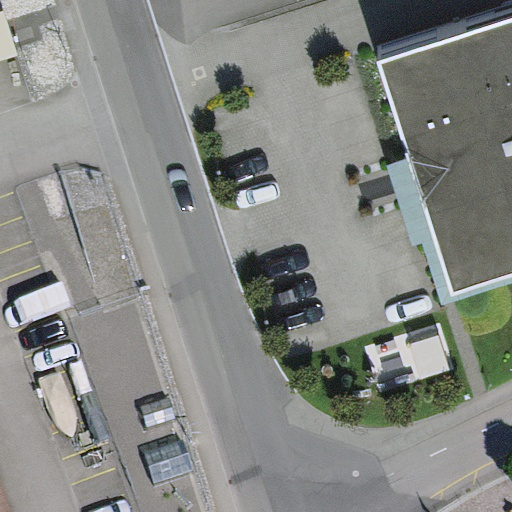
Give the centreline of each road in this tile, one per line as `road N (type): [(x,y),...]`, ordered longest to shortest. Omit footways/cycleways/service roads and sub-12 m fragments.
road 1 (tertiary): [(107,0),(272,511)]
road 2 (unknown): [(278,58),(326,192),(190,256)]
road 3 (tertiary): [(313,511),(511,414)]
road 4 (unknown): [(278,58),(443,0)]
road 5 (unknown): [(142,109),(278,58)]
